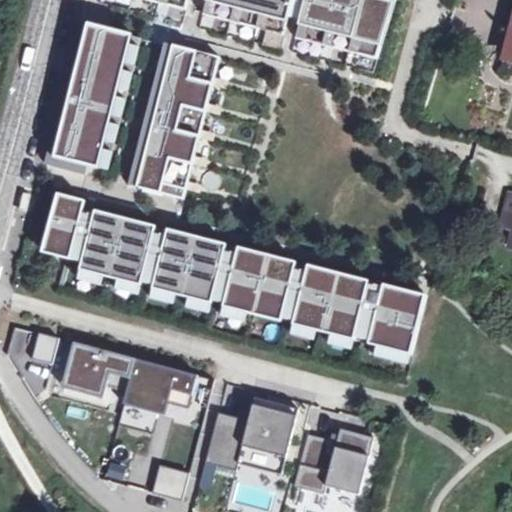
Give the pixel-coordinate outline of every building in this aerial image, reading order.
[(189,0),(144,0),(187,11),(189,0)] [(285,36),(294,0),(208,0),(205,15),(285,36)] [(396,0),(307,0),(297,39),(379,61),(396,0)] [(134,35),(83,23),(47,165),(98,178),(134,35)] [(221,57),(167,44),(130,186),(185,200),(221,57)] [(511,193),(510,193),(502,222),(511,224),(511,193)] [(87,201),(59,195),(44,253),(72,260),(87,201)] [(158,227),(98,211),(82,271),(143,287),(158,227)] [(228,245),(171,230),(155,290),(214,304),(228,245)] [(298,263),(240,248),(226,308),(283,322),(298,263)] [(371,281),(310,266),(295,325),(356,342),(371,281)] [(429,296),(385,285),(371,345),(414,356),(429,296)] [(132,358),(69,344),(60,386),(98,394),(103,369),(128,374),(132,358)] [(166,416),(168,402),(190,409),(199,377),(138,361),(127,404),(166,416)] [(219,419),(207,464),(239,472),(241,464),(284,476),(301,409),(257,397),(251,421),(240,418),(238,424),(219,419)] [(339,442),(310,435),(297,487),(326,495),(328,487),(361,496),(376,438),(342,429),(339,442)] [(123,480),(125,466),(107,463),(105,477),(123,480)] [(191,473),(162,466),(155,493),(185,501),(191,473)]
